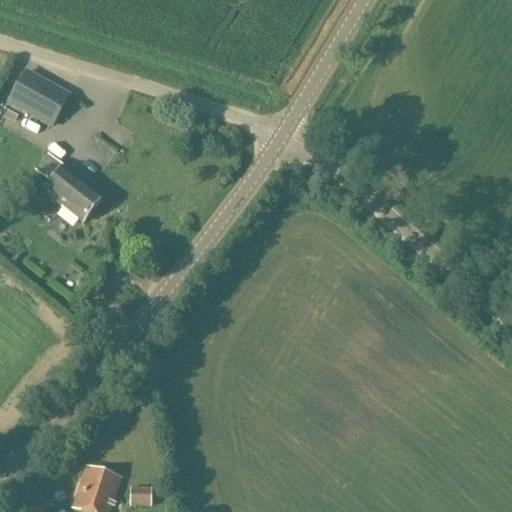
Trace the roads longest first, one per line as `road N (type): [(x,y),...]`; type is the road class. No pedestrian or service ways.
road 1 (tertiary): [(0,473),(112,364),(282,136)]
road 2 (unclassified): [(282,136),(0,43)]
road 3 (unclassified): [(511,318),(282,136)]
road 4 (tertiary): [(282,136),(363,0)]
